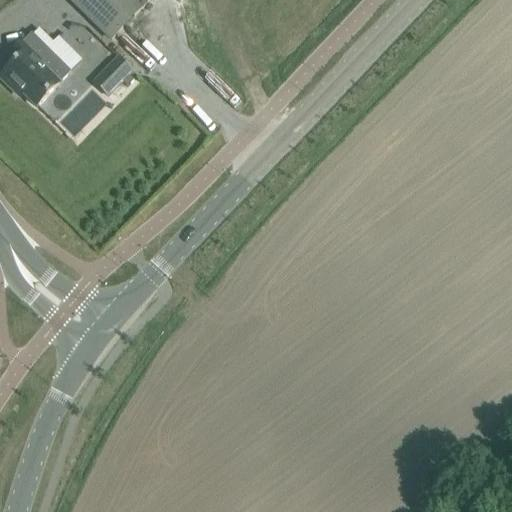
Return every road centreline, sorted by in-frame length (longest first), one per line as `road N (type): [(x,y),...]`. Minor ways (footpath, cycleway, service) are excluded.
road 1 (unclassified): [(105,325),(415,0)]
road 2 (unclassified): [(17,511),(53,405),(87,348)]
